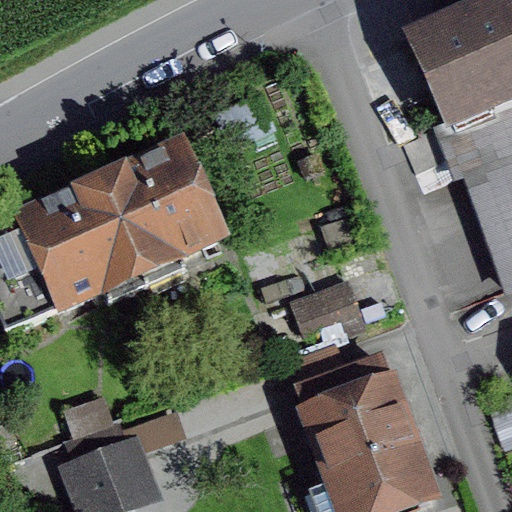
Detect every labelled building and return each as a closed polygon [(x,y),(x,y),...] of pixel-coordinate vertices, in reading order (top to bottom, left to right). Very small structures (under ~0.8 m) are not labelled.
[(511,1),(413,46),(450,128),(405,148),(426,194),(467,176),(509,294),(511,293),(511,1)] [(136,286),(224,248),(181,150),(94,188),(136,286)] [(49,324),(136,286),(94,188),(6,226),(49,324)] [(348,286),(292,306),(304,340),(360,319),(348,286)] [(323,511),(429,511),(433,511),(391,384),(292,417),(323,511)] [(103,403),(66,416),(74,439),(111,427),(103,403)] [(76,511),(147,511),(164,506),(142,443),(62,471),(76,511)]
